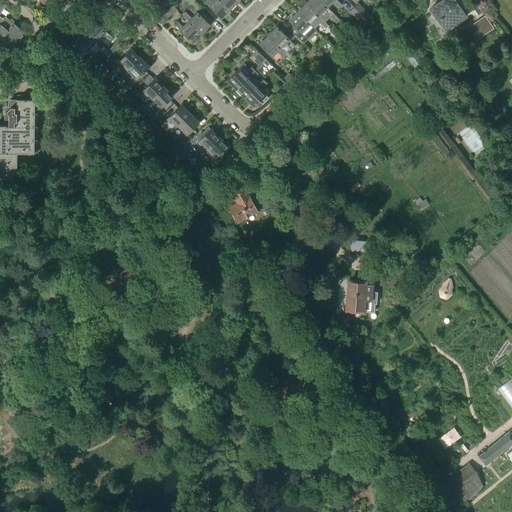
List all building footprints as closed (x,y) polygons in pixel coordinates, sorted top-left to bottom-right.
[(47,7),(54,0),(39,0),(40,0),(37,4),(43,11),(47,7)] [(161,12),(170,3),(167,0),(164,0),(157,8),(161,12)] [(206,0),(204,2),(221,19),(230,10),(220,0),(206,0)] [(220,0),(230,10),(238,2),(236,0),(220,0)] [(327,8),(325,6),(319,0),(309,0),(306,4),(319,16),(325,23),(330,17),(336,23),(339,20),(327,8)] [(342,5),(336,0),(319,0),(325,6),(327,8),(333,2),(339,8),(342,5)] [(449,29),(466,17),(453,0),(443,0),(430,10),(437,20),(440,18),(449,29)] [(325,23),(319,16),(306,4),(297,12),(310,25),(316,19),(326,29),(329,27),(325,23)] [(370,24),(373,20),(366,13),(367,13),(358,4),(354,8),(370,24)] [(385,13),(389,8),(384,4),(381,8),(385,13)] [(168,19),(177,10),(172,5),(164,14),(168,19)] [(354,8),(349,12),(360,23),(351,32),(356,36),(364,28),(365,28),(370,24),(354,8)] [(310,25),(297,12),(289,21),(301,34),(297,38),(303,44),(316,31),(310,25)] [(210,26),(197,13),(191,19),(185,13),(183,16),(188,22),(201,34),(210,26)] [(485,15),(476,21),(485,34),(494,28),(485,15)] [(3,20),(0,16),(0,36),(1,38),(12,48),(25,34),(18,28),(19,26),(14,22),(13,23),(6,17),(3,20)] [(112,38),(106,32),(93,19),(84,28),(97,41),(98,41),(103,35),(109,41),(112,38)] [(183,27),(177,21),(174,24),(180,30),(192,43),(201,34),(188,22),(183,27)] [(281,48),(287,54),(295,46),(289,40),(290,40),(277,27),(268,36),(281,48)] [(97,41),(84,28),(76,37),(89,49),(95,44),(100,49),(103,46),(98,41),(97,41)] [(287,54),(281,48),(268,36),(259,45),(272,57),(278,51),(284,57),(287,54)] [(89,49),(76,37),(67,46),(80,58),(86,52),(92,58),(95,55),(89,49)] [(370,62),(390,47),(383,39),(364,54),(370,62)] [(112,56),(121,47),(117,42),(108,51),(112,56)] [(415,67),(422,62),(409,46),(402,51),(415,67)] [(122,77),(123,75),(140,58),(131,49),(119,62),(117,64),(122,69),(118,73),(122,77)] [(261,64),(265,60),(256,51),(252,55),(261,64)] [(315,65),(319,60),(310,51),(306,56),(315,65)] [(136,80),(149,67),(140,58),(123,75),(128,80),(126,81),(130,85),(136,79),(136,80)] [(359,71),(363,67),(356,59),(352,63),(359,71)] [(249,69),(244,64),(227,81),(236,90),(255,71),(251,68),(249,69)] [(92,80),(96,76),(87,67),(83,71),(92,80)] [(101,80),(109,71),(105,67),(97,76),(101,80)] [(244,98),(257,86),(251,80),(257,74),(255,71),(236,90),(244,98)] [(293,87),(297,82),(288,74),(284,78),(293,87)] [(96,76),(92,80),(96,84),(101,80),(97,76),(96,76)] [(142,110),(145,107),(164,88),(155,79),(143,91),(143,92),(139,96),(144,101),(143,102),(143,103),(139,107),(142,110)] [(262,104),(269,97),(260,88),(266,82),(263,80),(257,86),(244,98),(253,107),(259,101),(262,104)] [(287,98),(293,92),(290,90),(291,89),(287,84),(278,93),(282,97),(285,95),(287,98)] [(154,115),(160,109),(173,96),(164,88),(145,107),(154,115)] [(116,109),(128,97),(123,92),(111,104),(116,109)] [(37,154),(37,106),(37,100),(23,100),(23,96),(17,96),(17,100),(10,100),(10,113),(8,113),(5,113),(5,119),(5,125),(5,126),(0,126),(0,180),(14,180),(14,174),(17,174),(17,154),(37,154)] [(121,113),(133,102),(128,97),(116,109),(121,113)] [(172,133),(178,127),(191,114),(182,105),(163,124),(172,133)] [(187,136),(199,123),(191,114),(178,127),(184,133),(178,138),(181,141),(187,135),(187,136)] [(142,137),(154,124),(150,119),(141,128),(141,129),(138,133),(142,137)] [(150,137),(159,128),(154,124),(142,137),(146,141),(149,137),(150,137)] [(210,129),(208,127),(201,134),(201,136),(198,136),(192,143),(192,147),(196,151),(201,156),(206,152),(220,137),(211,129),(210,129)] [(214,168),(231,151),(227,148),(229,146),(220,137),(206,152),(211,157),(210,165),(214,168)] [(172,160),(181,151),(176,146),(167,155),(168,156),(163,161),(167,164),(172,159),(172,160)] [(176,163),(185,154),(181,151),(172,160),(176,163)] [(243,176),(258,163),(250,154),(235,167),(243,176)] [(322,179),(327,176),(323,171),(319,175),(322,179)] [(193,191),(207,177),(203,172),(188,187),(193,191)] [(248,198),(239,183),(229,189),(237,204),(229,208),(237,223),(256,212),(249,198),(248,198)] [(422,201),(420,198),(414,201),(416,206),(419,204),(421,209),(429,205),(425,199),(422,201)] [(326,223),(342,211),(343,213),(344,213),(337,203),(320,215),(327,225),(326,223)] [(368,252),(368,242),(352,241),(351,250),(368,252)] [(439,291),(440,300),(449,301),(453,298),(454,293),(452,280),(448,279),(439,291)] [(365,283),(348,282),(346,310),(374,313),(374,304),(376,304),(377,293),(371,293),(371,286),(365,285),(365,283)] [(511,410),(511,377),(497,389),(511,410)] [(511,443),(511,429),(509,432),(478,457),(485,465),(511,443)] [(451,511),(453,511),(478,493),(482,486),(475,472),(468,463),(445,482),(437,490),(441,500),(451,511)]
